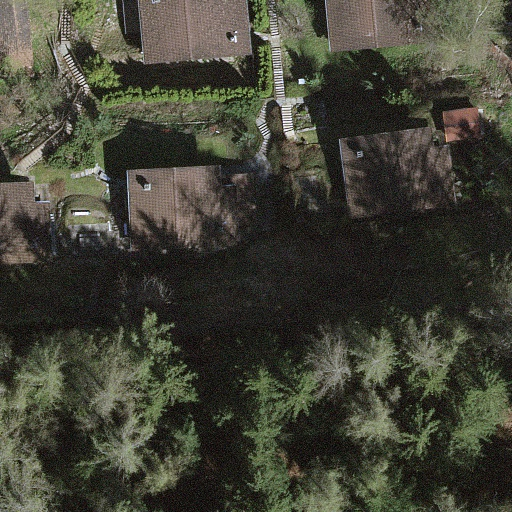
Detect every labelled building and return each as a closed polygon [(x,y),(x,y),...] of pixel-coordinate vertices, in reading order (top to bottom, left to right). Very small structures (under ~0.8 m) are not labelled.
[(43,0),(0,0),(0,55),(44,56),(43,0)] [(247,0),(139,0),(143,60),(251,54),(247,0)] [(417,0),(323,0),(325,48),(420,45),(417,0)] [(511,0),(475,0),(476,10),(511,5),(511,0)] [(239,171),(125,170),(124,247),(238,248),(239,171)] [(0,268),(43,268),(43,184),(0,183),(0,268)]
